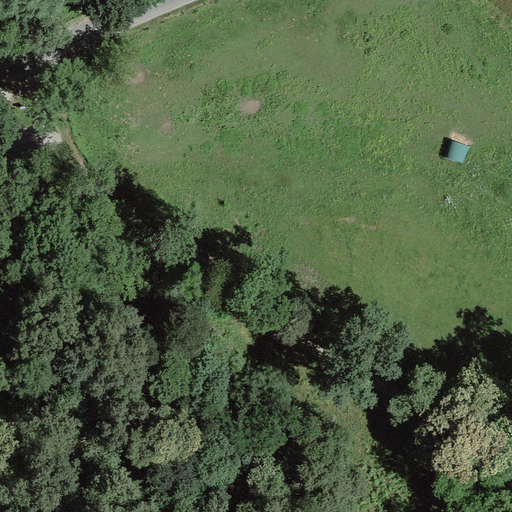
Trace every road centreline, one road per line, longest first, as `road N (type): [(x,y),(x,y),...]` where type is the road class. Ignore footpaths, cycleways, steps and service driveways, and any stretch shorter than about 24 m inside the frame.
road 1 (track): [(511,479),(258,298),(85,188)]
road 2 (unclassified): [(162,0),(0,73)]
road 3 (track): [(85,188),(49,122),(52,49)]
